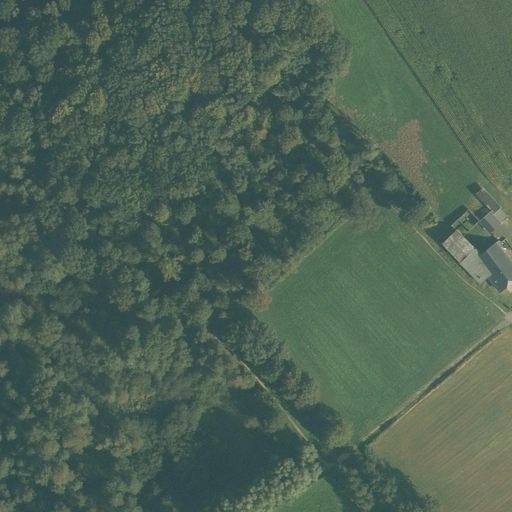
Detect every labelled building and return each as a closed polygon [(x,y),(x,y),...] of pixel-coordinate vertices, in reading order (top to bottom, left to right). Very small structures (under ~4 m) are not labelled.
[(474,195),(486,207),(494,215),(498,210),(499,210),(480,190),(474,195)] [(494,215),(486,207),(475,217),(479,221),(490,234),(502,223),(494,215)] [(462,237),(479,221),(475,217),(468,210),(450,226),(455,231),(462,237)] [(494,215),(502,223),(507,218),(503,215),(498,210),(494,215)] [(455,231),(441,244),(459,264),(474,250),(462,237),(455,231)] [(495,244),(480,256),(474,260),(487,277),(499,292),(511,282),(511,266),(510,264),(495,244)] [(478,284),(487,277),(474,260),(480,256),(474,250),(459,264),(478,284)]
